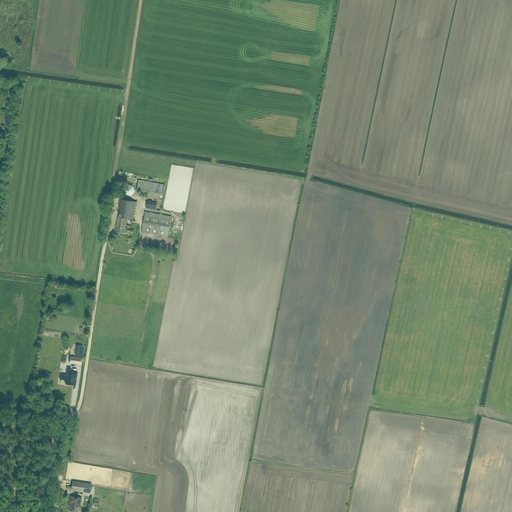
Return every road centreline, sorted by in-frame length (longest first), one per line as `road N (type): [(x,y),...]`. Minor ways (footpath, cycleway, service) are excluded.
road 1 (track): [(67,415),(79,403),(116,210)]
road 2 (track): [(114,175),(141,0)]
